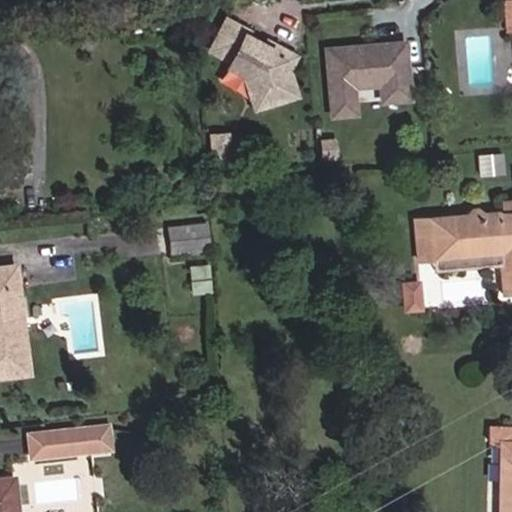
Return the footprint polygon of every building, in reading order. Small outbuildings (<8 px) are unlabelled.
[(191,29),(190,11),(125,17),(127,34),(191,29)] [(246,34),(225,24),(210,53),(231,63),(228,69),(244,77),(247,73),(250,74),(261,103),(289,92),(278,63),(288,68),(294,58),(271,47),(269,51),(244,39),(246,34)] [(271,47),(246,34),(244,39),(269,51),(271,47)] [(404,46),(326,53),(332,119),(355,117),(353,90),(381,87),(408,85),(404,46)] [(257,110),(296,95),(287,71),(288,68),(278,63),(289,92),(261,103),(250,74),(247,73),(244,77),(257,110)] [(409,101),(408,85),(381,87),(383,104),(409,101)] [(231,160),(229,140),(214,141),(216,161),(231,160)] [(478,157),(479,175),(501,173),(500,155),(478,157)] [(232,169),(231,160),(216,161),(217,171),(232,169)] [(511,211),(511,201),(499,203),(500,212),(511,211)] [(465,215),(413,219),(417,260),(498,253),(501,295),(511,294),(511,211),(500,212),(481,214),(476,209),(470,209),(465,215)] [(168,225),(170,251),(210,249),(208,222),(168,225)] [(0,376),(29,373),(16,266),(0,267),(0,376)] [(419,307),(417,283),(402,284),(404,309),(419,307)] [(109,453),(106,426),(27,435),(31,462),(109,453)] [(511,511),(511,427),(488,427),(488,443),(500,443),(498,511),(511,511)] [(16,511),(13,479),(0,480),(0,511),(16,511)]
